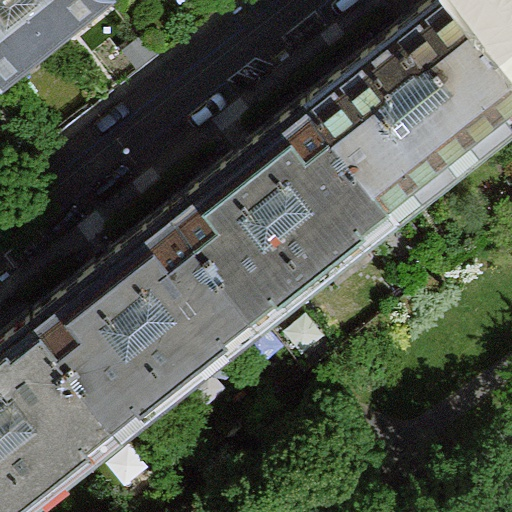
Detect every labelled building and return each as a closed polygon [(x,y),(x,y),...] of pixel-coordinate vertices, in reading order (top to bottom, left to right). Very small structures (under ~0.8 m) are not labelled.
[(0,0),(0,58),(75,0),(0,0)] [(511,113),(511,57),(468,0),(424,0),(309,90),(399,204),(484,135),(511,113)] [(511,0),(468,0),(511,57),(511,0)] [(399,204),(309,90),(172,199),(260,311),(399,204)] [(260,311),(172,199),(36,306),(123,418),(154,394),(227,337),(260,311)] [(123,418),(36,306),(0,333),(0,511),(1,511),(15,502),(88,445),(123,418)]
